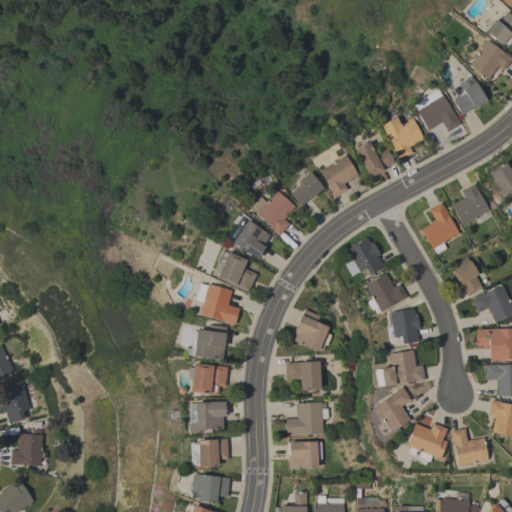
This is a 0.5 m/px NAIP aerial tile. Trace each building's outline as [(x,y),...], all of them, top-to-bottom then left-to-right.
[(511,35),(511,39),(504,48),(500,44),(484,30),(494,19),(496,21),(506,11),(511,16),(511,29),(509,33),(511,35)] [(486,40),(503,52),(511,57),(502,69),(496,65),(487,79),(481,74),(478,78),(471,70),(472,68),(468,65),(486,40)] [(473,108),(472,107),(460,114),(451,100),(452,99),(447,91),(456,85),(462,93),(456,83),(470,75),(476,85),(485,100),(473,108)] [(451,112),(452,111),(459,123),(446,131),(440,121),(426,130),(414,110),(415,110),(411,104),(436,89),(439,95),(441,94),(451,112)] [(422,138),(407,146),(410,152),(407,154),(408,156),(404,158),(403,156),(397,159),(392,151),(393,150),(385,134),(384,135),(378,125),(394,116),(398,124),(410,117),(422,138)] [(367,141),(373,154),(385,148),(393,162),(381,169),(367,177),(352,149),(367,141)] [(315,166),(327,158),(330,162),(343,154),(356,174),(342,183),(345,188),(333,197),(327,188),(328,188),(317,170),(315,166)] [(486,172),(503,161),(508,168),(511,165),(511,189),(502,196),(486,172)] [(322,188),(310,197),(310,196),(299,205),(288,193),(299,184),(296,181),(308,171),(322,188)] [(487,210),(490,215),(477,222),(474,217),(461,225),(449,205),(463,196),(460,191),(473,183),(477,191),(487,209),(487,210)] [(287,223),(277,234),(270,228),(271,227),(255,214),(256,213),(249,207),(258,196),(265,202),(272,194),(270,192),(273,189),(275,191),(275,190),(294,206),(283,219),(287,223)] [(441,242),(444,248),(434,254),(431,248),(419,229),(434,220),(427,209),(440,202),(447,214),(447,215),(457,232),(441,242)] [(223,237),(231,225),(232,226),(240,215),(268,235),(261,245),(263,246),(255,258),(231,242),(223,237)] [(368,242),(370,241),(378,254),(376,256),(382,266),(363,278),(359,271),(358,272),(357,271),(350,275),(341,259),(348,255),(344,249),(365,237),(368,242)] [(231,252),(236,254),(236,255),(245,259),(241,267),(255,273),(247,292),(210,275),(217,261),(215,260),(220,248),(231,253),(231,252)] [(457,266),(455,262),(466,256),(469,260),(475,257),(482,269),(476,273),(477,274),(474,275),(481,287),(466,296),(459,284),(458,285),(450,271),(457,266)] [(383,273),(391,287),(397,284),(405,297),(396,302),(396,301),(379,312),(375,306),(370,310),(365,302),(371,298),(363,285),(383,273)] [(192,305),(194,298),(192,298),(197,282),(206,284),(206,283),(230,290),(226,304),(238,308),(233,324),(197,314),(199,307),(192,305)] [(511,307),(511,312),(493,322),(487,307),(476,312),(470,298),(481,293),(501,284),(511,307)] [(386,336),(385,327),(390,326),(388,312),(412,307),(413,314),(415,313),(418,328),(415,329),(417,340),(401,343),(399,336),(392,337),(392,335),(386,336)] [(291,340),(294,334),(293,333),(295,329),(294,328),(299,314),(301,315),(303,309),(318,315),(315,321),(327,326),(325,332),(330,334),(325,345),(323,344),(321,350),(317,349),(316,351),(291,340)] [(180,354),(181,347),(188,348),(190,330),(194,331),(195,329),(206,330),(207,324),(224,326),(221,359),(192,356),(192,355),(180,354)] [(511,357),(498,359),(498,360),(488,361),(487,345),(482,346),(482,345),(475,345),(474,341),(473,340),(473,334),(474,333),(474,329),(496,328),(511,327),(511,357)] [(0,347),(13,371),(0,378),(0,347)] [(414,366),(420,364),(423,379),(413,381),(412,380),(375,386),(373,370),(379,369),(379,368),(389,366),(386,353),(411,349),(414,366)] [(319,389),(299,390),(298,380),(284,380),(283,362),(318,360),(319,389)] [(211,364),(211,365),(225,367),(223,386),(217,386),(216,392),(215,392),(215,394),(199,392),(198,396),(190,395),(191,391),(188,391),(191,362),(211,364)] [(511,394),(496,395),(495,379),(484,379),(483,364),(495,363),(495,364),(511,363),(511,394)] [(28,409),(21,410),(23,418),(7,423),(4,411),(1,411),(0,407),(0,389),(21,384),(28,409)] [(409,399),(399,405),(408,419),(389,431),(373,406),(390,394),(388,391),(393,388),(395,390),(400,386),(409,399)] [(511,435),(490,432),(493,415),(486,414),(489,399),(499,401),(499,402),(511,404),(511,435)] [(223,401),(223,416),(221,416),(221,428),(204,428),(204,432),(187,432),(186,402),(193,402),(223,401)] [(320,408),(326,408),(327,418),(321,418),(321,433),(299,434),(299,435),(284,435),(283,418),(296,417),(295,402),(320,401),(320,408)] [(431,422),(445,428),(441,438),(440,438),(440,439),(445,441),(438,458),(430,455),(427,461),(415,457),(418,450),(415,449),(413,455),(406,453),(408,446),(404,445),(413,423),(428,429),(431,422)] [(456,465),(452,445),(451,445),(448,430),(463,428),(465,440),(482,437),(486,459),(456,465)] [(39,465),(19,464),(9,464),(10,449),(16,449),(17,432),(34,433),(34,429),(41,429),(39,465)] [(189,464),(188,443),(196,443),(196,440),(225,438),(226,458),(216,459),(217,466),(197,467),(197,464),(189,464)] [(316,468),(287,469),(286,455),(287,455),(287,441),(300,441),(315,440),(316,468)] [(227,477),(225,497),(215,496),(215,503),(195,500),(197,491),(189,490),(192,473),(227,477)] [(368,480),(368,489),(354,488),(354,479),(368,480)] [(24,511),(8,511),(6,508),(0,511),(0,492),(1,492),(0,491),(0,489),(12,481),(13,483),(18,480),(32,500),(21,507),(24,511)] [(292,491),(305,491),(304,511),(277,511),(278,498),(284,498),(287,492),(292,493),(292,491)] [(454,499),(454,492),(467,494),(466,500),(468,500),(467,504),(477,506),(474,511),(438,511),(439,505),(434,505),(433,499),(439,499),(440,497),(454,499)] [(314,511),(314,503),(315,503),(315,495),(323,495),(323,499),(341,499),(341,503),(342,503),(342,511),(314,511)] [(385,511),(353,511),(353,502),(355,502),(355,497),(363,497),(363,502),(365,502),(365,501),(372,501),(373,502),(376,502),(376,499),(383,499),(383,502),(385,502),(385,511)] [(485,511),(501,497),(511,508),(511,511),(485,511)]
